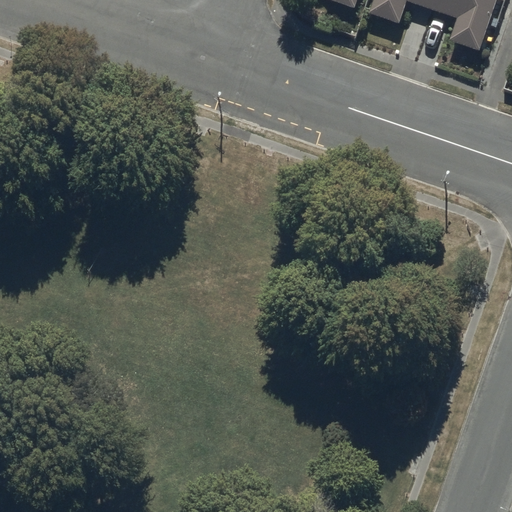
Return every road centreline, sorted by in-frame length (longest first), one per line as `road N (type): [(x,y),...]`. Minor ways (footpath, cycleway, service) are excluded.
road 1 (tertiary): [(208,56),(511,163)]
road 2 (tertiary): [(42,0),(208,56)]
